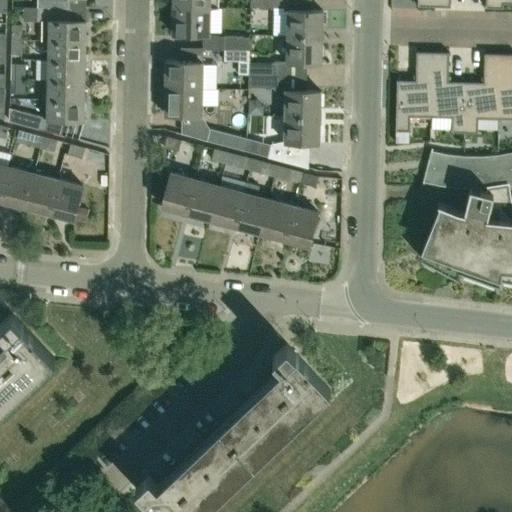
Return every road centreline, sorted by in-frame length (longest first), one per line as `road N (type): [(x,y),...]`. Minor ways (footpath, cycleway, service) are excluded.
road 1 (residential): [(129,287),(134,0)]
road 2 (residential): [(361,307),(366,26)]
road 3 (residential): [(114,480),(260,343),(270,301)]
road 4 (tertiary): [(361,307),(511,328)]
road 5 (residential): [(366,26),(511,30)]
road 6 (tertiary): [(270,301),(129,287)]
road 7 (tertiary): [(129,287),(5,273)]
